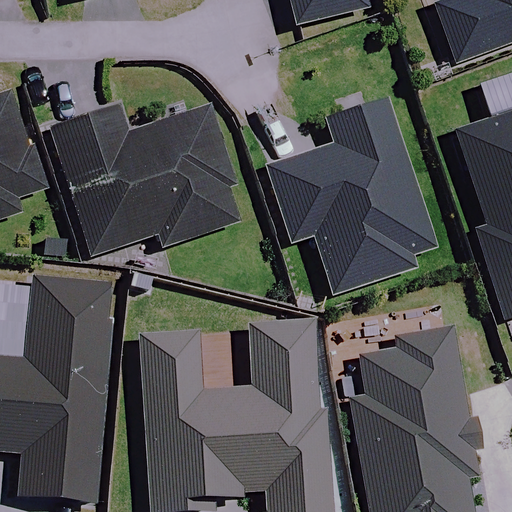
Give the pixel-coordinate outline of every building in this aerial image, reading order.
[(362,13),(358,0),(287,0),(295,30),(362,13)] [(511,0),(445,0),(431,5),(452,62),(511,39),(511,0)] [(0,101),(0,224),(18,218),(13,205),(38,196),(5,100),(0,101)] [(333,295),(412,270),(407,255),(426,249),(379,107),(326,124),(335,152),(267,174),(289,244),(314,236),(333,295)] [(511,112),(452,132),(483,226),(470,230),(499,320),(511,316),(511,112)] [(234,229),(201,116),(119,139),(112,115),(50,132),(87,261),(157,241),(160,251),(234,229)] [(102,281),(28,276),(22,357),(0,355),(0,451),(17,453),(14,495),(87,500),(102,281)] [(319,511),(307,319),(242,323),(246,388),(197,391),(193,334),(136,337),(147,511),(209,508),(208,497),(254,494),(254,511),(319,511)] [(362,395),(345,398),(364,511),(468,511),(463,477),(472,476),(447,328),(391,337),(394,351),(356,358),(362,395)]
